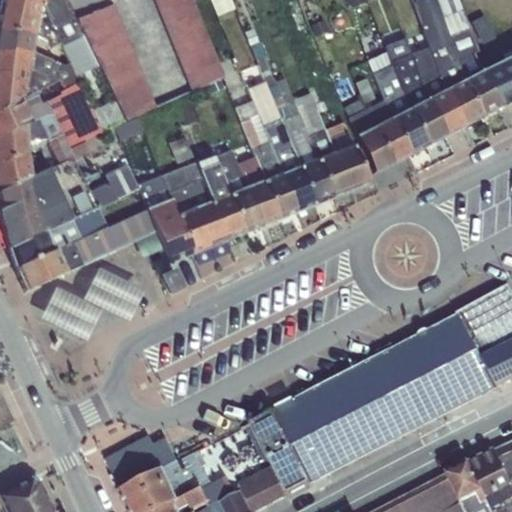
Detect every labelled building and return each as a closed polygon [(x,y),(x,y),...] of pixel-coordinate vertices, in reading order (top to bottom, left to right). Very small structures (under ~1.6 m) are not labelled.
[(33,0),(0,0),(0,2),(0,31),(34,34),(40,2),(33,0)] [(43,7),(60,44),(82,34),(75,20),(64,0),(43,0),(42,3),(43,7)] [(151,0),(188,93),(205,86),(222,78),(189,0),(151,0)] [(209,0),(216,16),(217,16),(234,9),(230,0),(209,0)] [(346,0),(350,8),(365,2),(364,0),(346,0)] [(433,50),(434,52),(449,46),(455,63),(459,61),(436,0),(412,0),(411,0),(427,47),(433,50)] [(436,0),(459,61),(468,57),(459,37),(470,32),(478,53),(474,55),(482,72),(484,76),(485,75),(477,56),(482,55),(457,0),(436,0)] [(51,49),(60,44),(43,7),(42,3),(40,2),(34,34),(43,38),(47,39),(51,49)] [(114,100),(124,121),(154,108),(112,4),(75,20),(82,34),(94,60),(114,100)] [(324,21),(311,26),(315,36),(328,31),(324,21)] [(243,32),(263,78),(270,75),(256,43),(258,42),(252,28),(243,32)] [(34,34),(0,31),(0,49),(30,52),(34,34)] [(459,37),(468,57),(473,54),(474,55),(478,53),(470,32),(459,37)] [(34,34),(30,52),(39,56),(43,38),(34,34)] [(69,62),(73,71),(94,60),(82,34),(60,44),(69,62)] [(392,62),(403,90),(420,82),(412,60),(413,60),(410,55),(402,37),(382,45),(385,51),(392,62)] [(43,38),(39,56),(51,60),(57,62),(50,49),(51,49),(47,39),(43,38)] [(63,65),(69,62),(60,44),(51,49),(50,49),(57,62),(63,65)] [(431,54),(438,72),(441,70),(455,63),(449,46),(434,52),(431,54)] [(410,55),(413,60),(431,54),(434,52),(433,50),(427,47),(410,55)] [(216,53),(220,64),(233,59),(229,48),(216,53)] [(0,163),(26,152),(26,143),(25,126),(30,122),(22,103),(22,98),(30,52),(0,49),(0,163)] [(365,61),(385,100),(402,91),(403,90),(392,62),(385,51),(365,61)] [(44,102),(38,91),(58,79),(64,90),(78,81),(73,71),(69,62),(63,65),(57,62),(51,60),(39,56),(30,52),(22,98),(34,93),(39,104),(44,102)] [(477,56),(485,75),(489,73),(487,67),(491,65),(486,53),(482,55),(477,56)] [(421,76),(430,99),(447,90),(438,72),(431,54),(413,60),(421,76)] [(459,61),(467,80),(482,72),(474,55),(473,54),(468,57),(459,61)] [(511,55),(491,65),(494,71),(505,93),(502,95),(506,103),(500,107),(500,108),(511,102),(511,55)] [(420,82),(427,100),(430,99),(421,76),(413,60),(412,60),(420,82)] [(464,81),(467,80),(459,61),(455,63),(459,72),(464,81)] [(441,70),(448,89),(464,81),(459,72),(455,63),(441,70)] [(438,72),(447,90),(448,89),(441,70),(438,72)] [(494,71),(489,73),(500,107),(506,103),(502,95),(505,93),(494,71)] [(500,107),(498,108),(484,76),(482,72),(467,80),(483,117),(500,108),(500,107)] [(500,107),(489,73),(485,75),(484,76),(498,108),(500,107)] [(299,167),(317,160),(293,101),(291,101),(284,104),(276,85),(270,75),(263,78),(265,82),(279,120),(299,167)] [(343,107),(344,108),(359,100),(364,111),(365,110),(379,103),(365,76),(353,82),(360,98),(343,107)] [(58,79),(38,91),(44,102),(60,95),(59,93),(64,90),(58,79)] [(467,80),(464,81),(480,118),(483,117),(467,80)] [(66,148),(102,131),(92,111),(78,81),(64,90),(59,93),(60,95),(44,102),(49,113),(60,135),(66,148)] [(464,127),(480,118),(464,81),(448,89),(464,127)] [(262,128),(279,120),(265,82),(247,90),(258,115),(262,128)] [(420,82),(403,90),(411,109),(427,100),(420,82)] [(462,128),(464,127),(448,89),(447,90),(462,128)] [(249,119),(258,115),(247,90),(246,91),(250,101),(233,110),(237,116),(246,113),(249,119)] [(402,91),(410,109),(411,109),(403,90),(402,91)] [(430,99),(446,136),(462,128),(447,90),(430,99)] [(391,116),(392,119),(410,109),(402,91),(385,100),(393,115),(391,116)] [(35,120),(49,113),(44,102),(39,104),(34,93),(22,98),(22,103),(30,122),(35,120)] [(198,121),(188,93),(172,100),(181,126),(198,121)] [(293,101),(317,160),(333,153),(324,129),(310,94),(293,101)] [(430,99),(427,100),(444,137),(446,136),(430,99)] [(102,131),(124,121),(114,100),(92,111),(102,131)] [(344,108),(349,119),(364,111),(359,100),(344,108)] [(427,100),(411,109),(427,145),(444,137),(427,100)] [(365,110),(374,128),(388,121),(387,118),(379,103),(365,110)] [(410,109),(392,119),(405,148),(409,154),(426,146),(410,109)] [(410,109),(426,146),(427,145),(411,109),(410,109)] [(349,119),(356,137),(374,128),(365,110),(364,111),(349,119)] [(45,141),(60,135),(49,113),(35,120),(45,140),(45,141)] [(246,113),(237,116),(263,181),(280,174),(281,174),(262,128),(258,115),(249,119),(246,113)] [(388,121),(405,148),(392,119),(388,121)] [(30,122),(25,126),(26,143),(45,140),(35,120),(30,122)] [(122,126),(127,136),(140,131),(135,120),(122,126)] [(262,128),(281,174),(298,167),(299,167),(279,120),(262,128)] [(388,121),(374,128),(390,164),(408,155),(405,148),(388,121)] [(333,153),(353,145),(343,122),(324,129),(333,153)] [(237,165),(246,188),(261,182),(263,181),(239,123),(231,126),(245,162),(237,165)] [(356,137),(372,174),(390,164),(374,128),(356,137)] [(45,144),(55,166),(71,158),(66,148),(60,135),(45,141),(43,142),(45,144)] [(168,143),(176,164),(191,158),(183,137),(168,143)] [(45,140),(26,143),(26,152),(29,152),(39,147),(45,144),(43,142),(45,141),(45,140)] [(35,168),(37,174),(46,170),(54,167),(55,166),(45,144),(39,147),(46,163),(35,168)] [(333,153),(349,191),(368,184),(353,145),(333,153)] [(29,152),(35,168),(46,163),(39,147),(29,152)] [(213,156),(213,157),(216,165),(228,195),(245,188),(246,188),(237,165),(230,149),(213,156)] [(0,163),(0,191),(30,178),(26,152),(0,163)] [(26,152),(30,178),(37,174),(35,168),(29,152),(26,152)] [(317,160),(331,199),(349,191),(333,153),(317,160)] [(199,171),(216,165),(213,157),(196,164),(199,171)] [(56,172),(49,176),(54,187),(56,186),(56,187),(82,180),(71,158),(55,166),(54,167),(56,172)] [(299,167),(298,167),(314,205),(331,199),(317,160),(299,167)] [(195,162),(160,176),(165,188),(167,193),(183,187),(202,179),(199,171),(196,164),(195,162)] [(211,201),(227,241),(242,234),(228,195),(216,165),(199,171),(202,179),(211,201)] [(56,172),(54,167),(46,170),(49,176),(56,172)] [(280,174),(297,213),(314,205),(298,167),(281,174),(280,174)] [(30,178),(34,196),(54,187),(49,176),(46,170),(37,174),(30,178)] [(118,178),(124,192),(135,187),(129,174),(118,178)] [(261,182),(278,221),(297,213),(280,174),(263,181),(261,182)] [(0,191),(0,210),(34,196),(30,178),(0,191)] [(192,209),(211,201),(202,179),(183,187),(192,209)] [(82,180),(56,187),(62,202),(87,191),(82,180)] [(245,188),(260,227),(278,221),(261,182),(246,188),(245,188)] [(87,191),(62,202),(56,187),(56,186),(54,187),(34,196),(38,212),(45,231),(98,208),(115,200),(108,183),(87,191)] [(170,201),(176,215),(192,209),(183,187),(167,193),(170,201)] [(165,188),(142,198),(146,209),(147,211),(170,201),(167,193),(165,188)] [(260,227),(245,188),(228,195),(242,234),(260,227)] [(34,196),(0,210),(0,220),(8,249),(45,232),(45,231),(38,212),(34,196)] [(154,230),(168,264),(191,255),(176,215),(170,201),(147,211),(154,230)] [(176,215),(191,255),(192,254),(227,241),(211,201),(192,209),(176,215)] [(146,209),(55,250),(64,271),(81,264),(132,240),(154,230),(147,211),(146,209)] [(168,264),(154,230),(132,240),(140,259),(156,252),(159,258),(168,264)] [(8,249),(15,269),(52,251),(45,232),(8,249)] [(227,241),(192,254),(197,265),(231,251),(227,241)] [(15,269),(24,290),(64,271),(55,250),(52,251),(15,269)] [(175,275),(168,264),(159,258),(150,262),(159,283),(175,275)] [(39,324),(86,346),(101,317),(126,327),(137,301),(143,288),(96,265),(77,300),(56,291),(39,324)] [(175,275),(159,283),(166,298),(183,289),(175,275)] [(481,358),(511,342),(511,292),(509,286),(457,314),(458,316),(459,316),(481,358)] [(291,449),(309,483),(496,387),(481,358),(459,316),(458,316),(271,412),(291,449)] [(511,342),(481,358),(496,387),(511,378),(511,342)] [(2,402),(0,403),(0,424),(10,420),(2,402)] [(250,425),(269,460),(291,449),(271,412),(250,425)] [(124,480),(128,488),(161,471),(164,470),(148,440),(106,462),(118,483),(124,480)] [(511,441),(494,450),(511,486),(511,441)] [(287,495),(309,483),(291,449),(269,460),(276,474),(287,495)] [(511,511),(511,486),(494,450),(467,463),(481,491),(491,511),(511,511)] [(194,454),(164,470),(161,471),(175,503),(201,490),(211,484),(202,468),(201,469),(194,454)] [(467,463),(445,474),(459,502),(481,491),(467,463)] [(267,505),(287,495),(276,474),(267,465),(252,476),(267,505)] [(175,503),(161,471),(128,488),(120,493),(128,511),(159,511),(175,504),(175,503)] [(363,494),(369,507),(413,485),(406,472),(363,494)] [(445,474),(374,511),(464,511),(459,502),(445,474)] [(251,511),(253,511),(267,505),(252,476),(238,485),(241,492),(251,511)] [(221,479),(211,484),(201,490),(204,497),(224,487),(221,481),(221,479)] [(0,499),(5,511),(53,511),(39,482),(30,481),(0,494),(0,499)] [(178,511),(202,511),(233,496),(224,487),(204,497),(207,503),(190,511),(187,507),(178,511)] [(175,504),(178,511),(187,507),(190,511),(207,503),(204,497),(201,490),(175,503),(175,504)] [(491,511),(481,491),(459,502),(464,511),(491,511)] [(251,511),(241,492),(233,496),(202,511),(251,511)]
